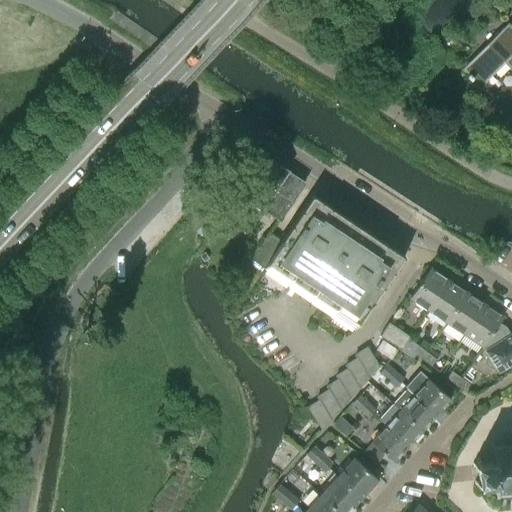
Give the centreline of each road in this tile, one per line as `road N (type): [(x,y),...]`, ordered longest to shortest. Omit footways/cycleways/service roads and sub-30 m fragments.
road 1 (unclassified): [(230,120),(67,305),(47,351),(16,511)]
road 2 (secondary): [(0,251),(235,0)]
road 3 (residential): [(511,292),(449,246),(409,233),(230,120)]
road 4 (residential): [(230,120),(38,0)]
road 5 (residential): [(373,511),(472,400)]
